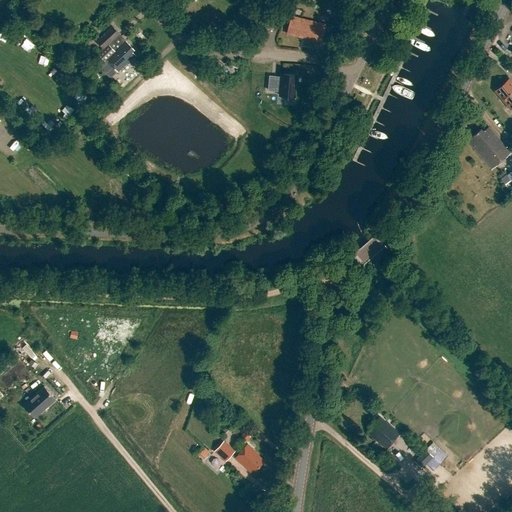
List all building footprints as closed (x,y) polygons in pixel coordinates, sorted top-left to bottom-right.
[(291,17),(287,35),(321,42),(325,25),(291,17)] [(96,42),(102,48),(97,53),(104,61),(106,60),(117,72),(135,56),(132,52),(134,50),(112,27),(96,42)] [(269,77),(268,90),(280,91),(280,96),(294,97),(296,75),(282,74),(282,78),(269,77)] [(511,85),(508,81),(496,91),(510,108),(511,106),(511,85)] [(491,170),(510,153),(488,127),(483,132),(480,129),(466,141),(491,170)] [(511,182),(507,176),(501,180),(505,186),(511,182)] [(21,357),(10,364),(24,385),(35,378),(21,357)] [(32,398),(23,406),(24,406),(34,419),(55,400),(44,387),(32,398)] [(373,419),(367,426),(370,428),(366,433),(387,450),(400,434),(379,417),(376,421),(373,419)] [(404,437),(407,433),(397,425),(394,429),(404,437)] [(244,432),(239,438),(244,443),(250,436),(244,432)] [(428,448),(414,462),(419,467),(421,469),(433,457),(431,455),(433,453),(438,448),(433,443),(428,448)] [(225,462),(231,455),(220,444),(214,451),(225,462)] [(258,455),(247,445),(235,458),(250,472),(254,469),(255,470),(262,464),(260,462),(261,459),(257,456),(258,455)] [(210,452),(203,446),(197,453),(204,459),(210,452)]
